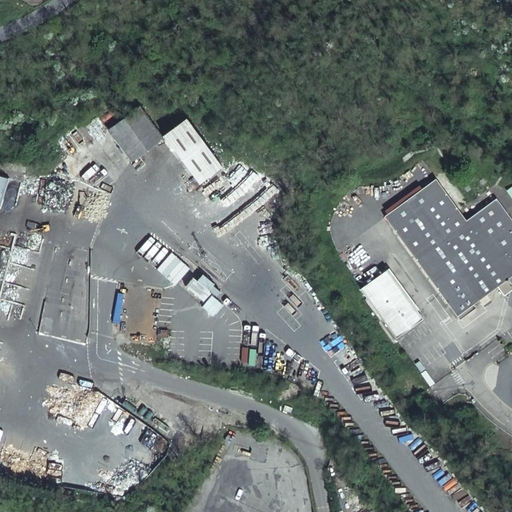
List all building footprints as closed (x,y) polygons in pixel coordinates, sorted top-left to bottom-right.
[(140,107),(108,130),(131,160),(161,138),(140,107)] [(220,162),(185,115),(163,131),(197,178),(220,162)] [(84,144),(74,152),(79,159),(90,151),(84,144)] [(199,184),(203,189),(214,181),(210,176),(199,184)] [(396,231),(448,195),(438,181),(386,218),(396,231)] [(469,223),(448,195),(396,231),(457,318),(498,289),(504,298),(511,292),(511,220),(499,202),(469,223)] [(184,287),(204,304),(218,288),(198,271),(184,287)] [(395,335),(420,317),(388,271),(363,289),(395,335)] [(43,303),(38,325),(57,330),(62,307),(43,303)] [(420,318),(420,317),(395,335),(397,338),(422,320),(420,318)]
